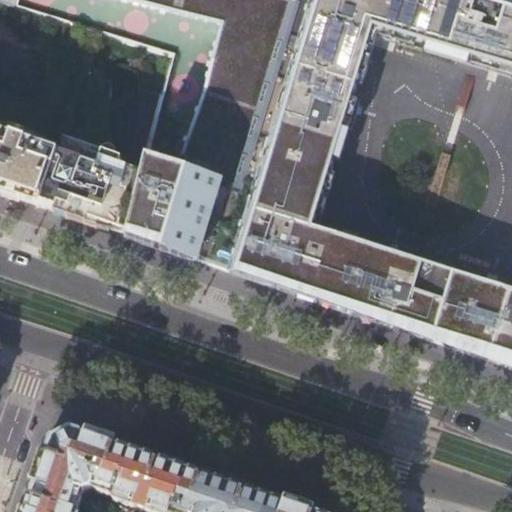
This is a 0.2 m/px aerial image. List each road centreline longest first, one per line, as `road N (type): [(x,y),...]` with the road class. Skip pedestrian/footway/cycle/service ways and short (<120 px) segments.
road 1 (primary): [(511,437),(445,406),(0,261)]
road 2 (primary): [(41,340),(399,470),(475,488)]
road 3 (residential): [(41,340),(0,463)]
